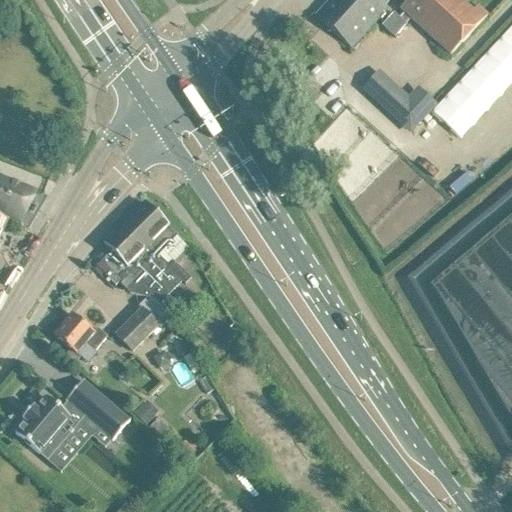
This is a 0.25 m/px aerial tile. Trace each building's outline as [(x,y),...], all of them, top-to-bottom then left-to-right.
[(389,0),(401,0),(406,4),(409,0),(330,0),(315,17),(351,50),(379,19),(384,13),(387,10),(383,6),(389,0)] [(450,56),(487,17),(477,8),(473,12),(459,0),(409,0),(406,4),(400,10),(404,14),(410,19),(450,56)] [(379,19),(384,24),(382,27),(394,38),(406,26),(405,25),(410,19),(404,14),(399,20),(393,14),(390,18),(384,13),(379,19)] [(433,105),(422,95),(408,109),(374,78),(364,89),(409,131),(433,105)] [(0,211),(21,221),(36,191),(0,175),(0,211)] [(112,253),(107,257),(104,253),(98,259),(101,263),(97,266),(107,276),(111,271),(125,285),(123,287),(121,285),(120,286),(129,295),(148,299),(153,299),(170,315),(173,313),(162,302),(182,282),(185,285),(186,285),(169,268),(188,249),(177,238),(177,237),(145,204),(104,245),(112,253)] [(173,318),(170,315),(153,299),(148,299),(139,308),(141,310),(116,336),(132,353),(158,327),(161,330),(173,318)] [(53,337),(67,349),(70,351),(63,358),(74,367),(80,360),(76,357),(78,355),(89,364),(97,354),(95,352),(107,338),(97,329),(94,334),(72,315),(53,337)] [(25,423),(15,435),(47,462),(78,426),(78,425),(84,418),(113,442),(129,422),(83,382),(66,402),(70,405),(63,413),(46,398),(36,410),(33,408),(22,421),(25,423)]
